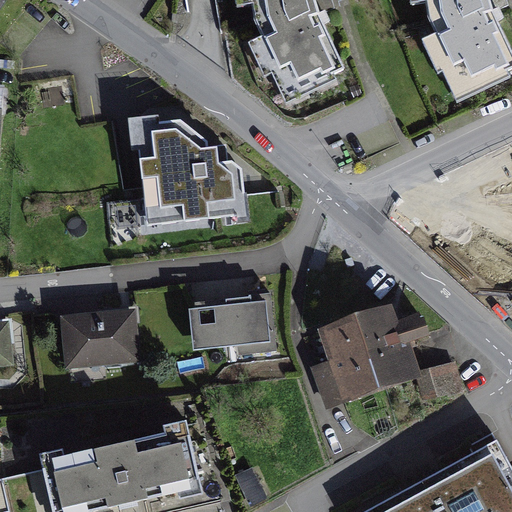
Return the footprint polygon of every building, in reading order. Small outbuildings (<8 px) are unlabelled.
[(0,0),(0,16),(11,0),(0,0)] [(312,8),(310,0),(237,0),(238,7),(256,5),(263,32),(256,36),(287,99),(347,69),(316,6),(312,8)] [(428,35),(459,99),(511,73),(511,48),(491,5),(489,6),(487,0),(412,0),(413,5),(429,3),(436,31),(428,35)] [(259,164),(199,117),(147,121),(156,226),(263,217),(259,164)] [(511,233),(503,242),(511,250),(511,233)] [(278,291),(190,296),(193,348),(244,344),(245,357),(282,355),(278,291)] [(408,299),(329,323),(352,399),(431,375),(408,299)] [(143,305),(69,312),(74,365),(148,359),(143,305)] [(15,315),(0,316),(0,371),(21,370),(15,315)] [(434,356),(436,389),(462,387),(460,355),(434,356)] [(185,424),(38,458),(50,511),(113,511),(201,491),(185,424)] [(511,511),(511,470),(500,448),(378,511),(511,511)] [(253,468),(236,477),(251,507),(268,498),(253,468)]
